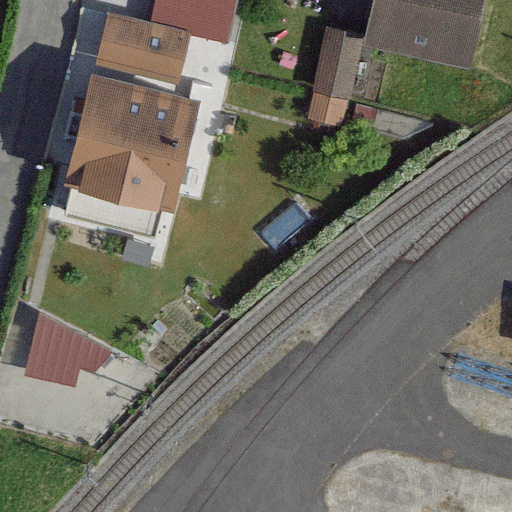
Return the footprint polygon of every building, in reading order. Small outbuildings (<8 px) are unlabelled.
[(110,8),(100,55),(178,72),(188,24),(225,32),(232,0),(157,0),(153,17),(110,8)] [(467,57),(478,0),(374,0),(367,37),(467,57)] [(359,32),(326,26),(315,87),(348,93),(359,32)] [(67,207),(155,228),(164,194),(172,196),(197,90),(92,65),(66,172),(75,174),(67,207)] [(93,378),(105,326),(43,311),(31,363),(93,378)]
